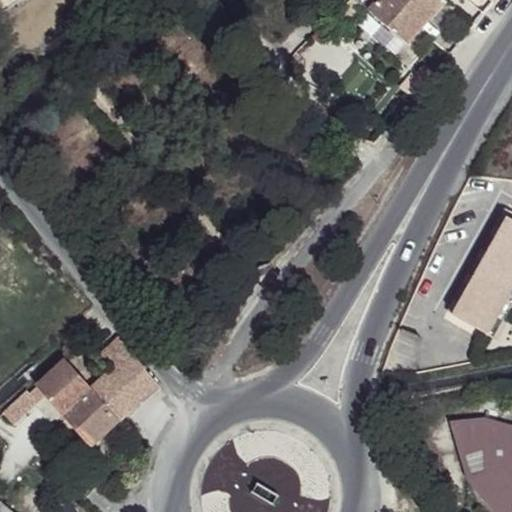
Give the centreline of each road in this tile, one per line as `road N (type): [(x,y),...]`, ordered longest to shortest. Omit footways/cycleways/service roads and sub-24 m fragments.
road 1 (tertiary): [(193,414),(0,176)]
road 2 (primary): [(426,187),(267,385)]
road 3 (primary): [(347,423),(375,319),(426,187)]
road 4 (primary): [(511,49),(426,187)]
